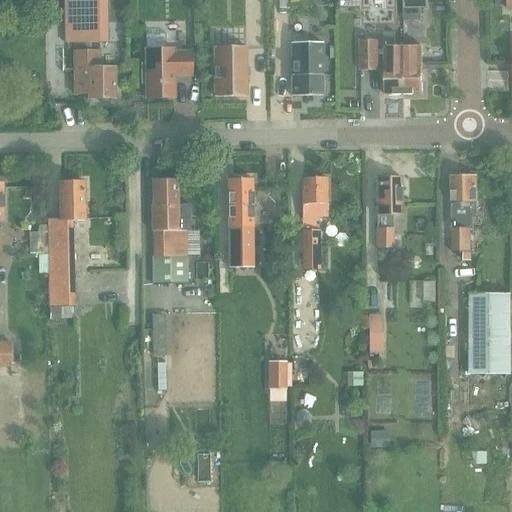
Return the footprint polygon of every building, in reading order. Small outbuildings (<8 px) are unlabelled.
[(63,0),(64,43),(73,42),(74,94),(87,94),(88,98),(100,98),(103,100),(108,100),(110,98),(114,98),(114,68),(99,68),(99,56),(103,56),(103,42),(106,42),(105,0),(63,0)] [(421,9),(427,9),(427,0),(402,0),(403,21),(421,21),(421,9)] [(360,72),(384,71),(385,96),(404,96),(404,65),(401,65),(401,60),(406,60),(406,56),(403,56),(403,47),(394,47),(394,33),(384,33),(384,40),(359,41),(360,72)] [(322,46),(291,46),(292,97),(322,97),(322,46)] [(246,47),(214,48),(214,98),(247,97),(246,47)] [(404,65),(404,96),(422,95),(421,47),(403,47),(403,56),(406,56),(406,60),(401,60),(401,65),(404,65)] [(142,66),(142,84),(146,84),(146,99),(174,99),(174,77),(191,77),(190,53),(174,53),(173,51),(145,51),(146,66),(142,66)] [(452,253),(462,253),(463,262),(470,261),(469,229),(472,229),(472,215),(476,215),(476,203),(476,178),(451,178),(451,204),(451,229),(452,229),(452,253)] [(400,204),(401,204),(401,179),(376,179),(376,204),(375,204),(375,217),(376,217),(376,249),(392,249),(392,229),(388,229),(388,221),(393,221),(393,217),(400,217),(400,204)] [(253,268),(253,228),(252,180),(227,181),(228,269),(253,268)] [(318,239),(318,231),(314,231),(313,222),(318,222),(318,218),(326,218),(326,205),(326,180),(302,180),(303,271),(319,271),(318,239)] [(185,283),(186,256),(185,232),(191,232),(190,205),(177,206),(177,181),(152,182),(153,207),(152,207),(152,220),(153,220),(154,257),(153,283),(158,283),(156,309),(192,310),(193,283),(185,283)] [(73,306),(72,221),(85,221),(85,208),(84,208),(84,182),(59,183),(59,208),(58,208),(59,220),(47,221),(47,226),(48,256),(49,307),(73,306)] [(30,233),(29,256),(48,256),(47,226),(41,226),(41,233),(30,233)] [(511,375),(511,295),(471,295),(471,375),(511,375)] [(152,315),(153,358),(172,357),(171,314),(152,315)] [(381,316),(368,316),(368,354),(381,354),(381,316)] [(10,343),(0,343),(0,367),(10,367),(10,343)] [(248,352),(232,351),(230,391),(247,391),(248,352)] [(268,363),(268,391),(286,391),(286,363),(268,363)] [(299,411),(296,415),(296,422),(300,426),(305,426),(308,422),(308,415),(304,411),(299,411)] [(373,449),(384,449),(384,433),(373,433),(373,449)] [(486,453),(470,452),(473,465),(486,466),(486,453)]
